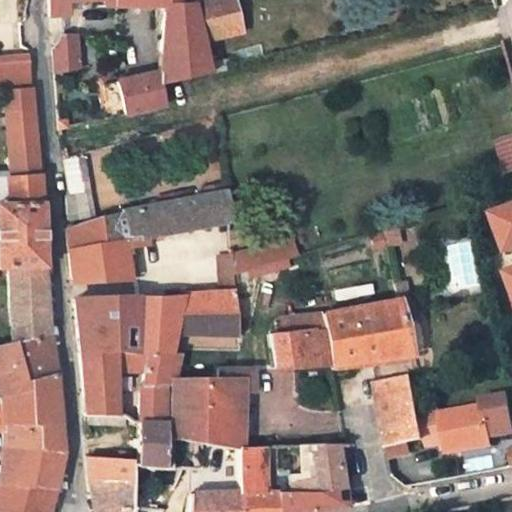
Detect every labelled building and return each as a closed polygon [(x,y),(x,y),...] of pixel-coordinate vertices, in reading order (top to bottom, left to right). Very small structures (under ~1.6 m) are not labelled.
[(54,10),(55,0),(34,0),(36,12),(54,10)] [(159,0),(137,2),(147,76),(148,83),(150,83),(198,71),(190,35),(182,0),(159,0)] [(182,0),(190,35),(228,28),(221,0),(182,0)] [(38,38),(40,69),(67,68),(64,28),(47,27),(38,38)] [(0,80),(16,79),(14,53),(0,53),(0,80)] [(136,86),(148,83),(147,76),(108,81),(111,114),(139,110),(136,86)] [(0,172),(24,171),(23,159),(16,83),(0,84),(0,172)] [(150,83),(148,83),(136,86),(139,110),(154,107),(150,83)] [(511,157),(511,127),(510,121),(477,131),(487,166),(511,157)] [(63,149),(51,153),(55,189),(70,187),(65,148),(63,149)] [(0,260),(31,260),(29,235),(24,171),(0,172),(0,260)] [(212,213),(210,184),(53,222),(56,254),(58,277),(114,274),(114,271),(111,235),(133,231),(212,213)] [(511,186),(471,201),(485,239),(511,229),(511,186)] [(375,245),(390,241),(384,220),(371,224),(375,245)] [(122,270),(120,240),(134,237),(133,231),(111,235),(114,271),(122,270)] [(216,266),(215,248),(203,249),(206,284),(218,283),(216,266)] [(511,250),(486,260),(500,301),(511,296),(511,250)] [(0,260),(0,304),(3,333),(9,371),(41,369),(31,260),(0,260)] [(397,295),(394,280),(384,282),(387,299),(391,317),(408,314),(403,295),(397,295)] [(221,332),(218,283),(206,284),(60,293),(57,294),(59,321),(62,347),(158,360),(159,337),(221,332)] [(317,360),(360,357),(399,353),(391,317),(387,299),(308,313),(310,324),(317,360)] [(308,313),(272,316),(272,326),(310,324),(308,313)] [(317,360),(310,324),(272,326),(258,327),(260,362),(317,360)] [(0,479),(40,485),(50,447),(47,418),(42,383),(41,369),(9,371),(3,333),(0,333),(0,479)] [(95,367),(119,370),(121,392),(122,406),(152,403),(157,402),(158,386),(158,360),(62,347),(65,381),(67,409),(98,406),(95,367)] [(201,371),(201,384),(158,386),(157,402),(156,435),(224,447),(229,396),(240,396),(240,369),(201,371)] [(363,373),(375,431),(408,428),(416,428),(410,400),(405,381),(403,371),(363,373)] [(475,399),(479,431),(503,428),(498,391),(474,394),(475,399)] [(109,407),(122,406),(121,392),(108,393),(108,405),(109,407)] [(410,400),(416,428),(417,436),(436,435),(436,444),(480,440),(479,431),(475,399),(432,404),(431,398),(410,400)] [(119,463),(152,466),(152,403),(122,406),(120,455),(119,463)] [(408,428),(375,431),(377,441),(409,439),(408,428)] [(322,445),(320,435),(285,437),(286,448),(322,445)] [(268,438),(224,447),(227,488),(268,490),(268,438)] [(511,455),(511,438),(493,443),(497,460),(511,455)] [(293,489),(329,484),(328,478),(322,445),(286,448),(290,472),(293,489)] [(82,511),(117,511),(119,463),(120,455),(73,454),(81,500),(82,511)] [(279,479),(280,492),(293,489),(290,472),(281,473),(282,478),(279,479)] [(33,511),(40,485),(0,479),(0,511),(33,511)] [(332,502),(329,484),(293,489),(280,492),(268,493),(268,511),(273,511),(283,510),(332,502)] [(224,511),(227,488),(176,491),(173,511),(224,511)] [(227,488),(224,511),(268,511),(268,493),(268,490),(227,488)]
